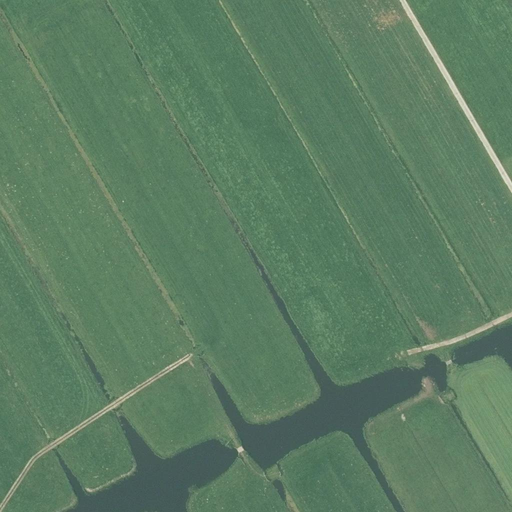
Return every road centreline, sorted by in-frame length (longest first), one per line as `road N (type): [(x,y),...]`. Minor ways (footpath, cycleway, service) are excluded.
road 1 (track): [(303,511),(279,471),(251,476),(192,365),(179,362),(34,458),(0,509)]
road 2 (track): [(511,188),(402,0)]
